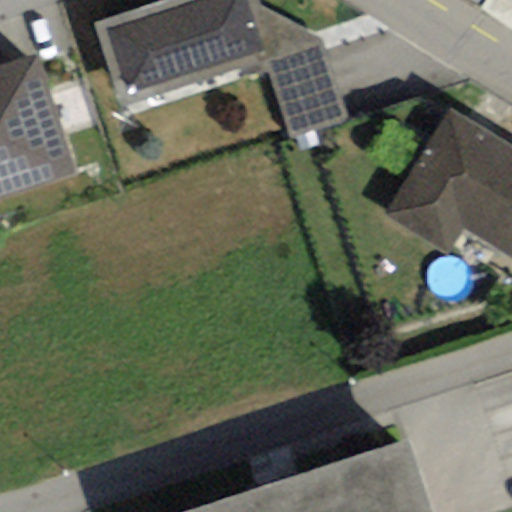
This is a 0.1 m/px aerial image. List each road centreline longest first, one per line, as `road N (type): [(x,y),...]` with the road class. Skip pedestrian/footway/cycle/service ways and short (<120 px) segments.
road 1 (residential): [(511,347),(0,511)]
road 2 (residential): [(511,67),(405,0)]
